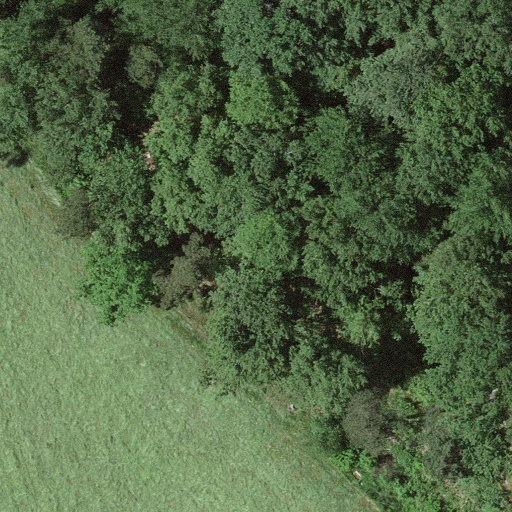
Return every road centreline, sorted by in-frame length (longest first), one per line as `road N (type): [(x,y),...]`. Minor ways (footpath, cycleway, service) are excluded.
road 1 (track): [(475,511),(413,396),(328,0)]
road 2 (track): [(140,0),(0,28)]
